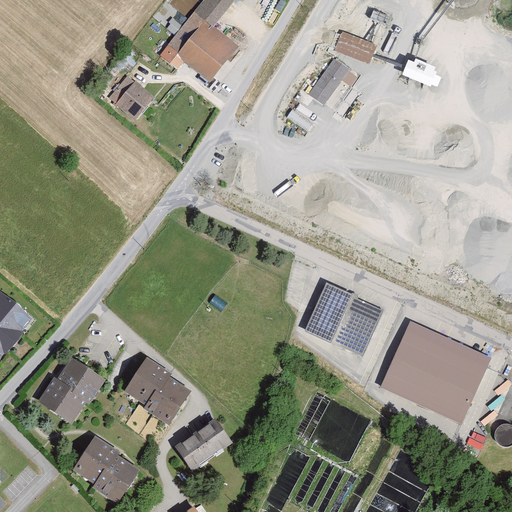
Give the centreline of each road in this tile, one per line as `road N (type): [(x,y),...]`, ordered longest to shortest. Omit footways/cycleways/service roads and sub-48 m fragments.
road 1 (residential): [(176,191),(511,343)]
road 2 (unclassified): [(176,191),(0,401)]
road 3 (unclassified): [(297,0),(176,191)]
road 4 (residential): [(18,511),(52,473),(0,418)]
